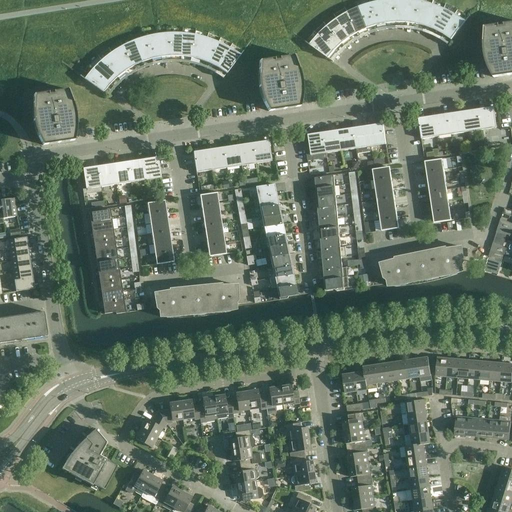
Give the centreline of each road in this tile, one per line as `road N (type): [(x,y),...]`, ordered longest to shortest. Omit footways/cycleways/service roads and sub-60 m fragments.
road 1 (residential): [(225,500),(121,443),(143,403),(157,394),(318,372)]
road 2 (tertiary): [(77,383),(313,343)]
road 3 (residential): [(385,104),(343,61),(370,39),(400,34),(433,43),(436,54),(398,103)]
road 4 (residential): [(173,136),(211,82),(160,70),(132,80),(119,96),(164,137)]
road 5 (tertiary): [(313,343),(447,325),(511,331)]
road 6 (residential): [(309,282),(284,120)]
road 7 (residential): [(33,174),(39,157),(164,137)]
road 8 (residential): [(193,276),(173,136)]
road 9 (residential): [(337,511),(318,372)]
road 10 (residential): [(398,103),(418,241)]
road 11 (residential): [(51,303),(33,174)]
